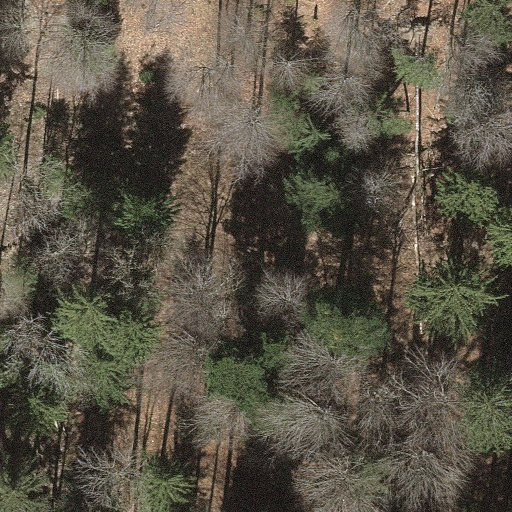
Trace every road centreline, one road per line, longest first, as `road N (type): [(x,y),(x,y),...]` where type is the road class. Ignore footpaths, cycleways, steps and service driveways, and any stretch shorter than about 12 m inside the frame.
road 1 (track): [(0,90),(73,102),(225,162),(314,292),(455,345),(511,345)]
road 2 (track): [(314,511),(167,453),(0,461)]
